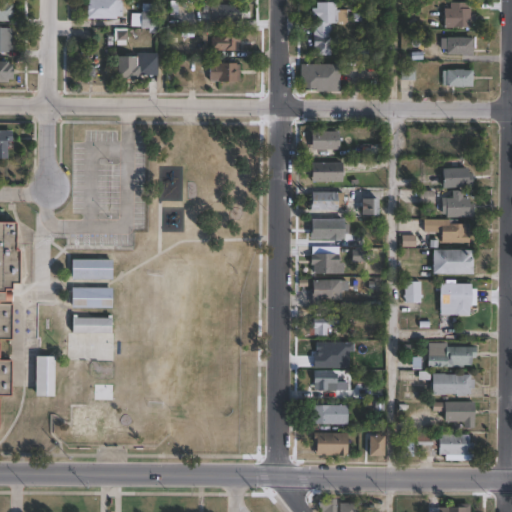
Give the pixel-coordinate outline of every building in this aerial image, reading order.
[(0,0),(7,0),(7,3),(12,3),(12,18),(8,18),(8,21),(0,21),(0,0)] [(120,0),(120,16),(115,16),(115,18),(86,18),(86,0),(120,0)] [(336,2),(336,9),(346,9),(346,22),(334,22),(334,23),(331,23),(331,55),(315,55),(315,53),(312,53),(312,8),(316,8),(316,2),(336,2)] [(467,2),(467,8),(471,8),(471,12),(476,12),(476,23),(472,23),(472,27),(444,27),(444,8),(450,8),(450,2),(467,2)] [(155,3),(156,11),(157,28),(140,28),(140,26),(130,26),(130,14),(140,13),(140,11),(141,11),(141,3),(155,3)] [(240,21),(210,21),(210,4),(240,4),(240,21)] [(0,27),(10,27),(10,50),(7,50),(7,52),(0,52),(0,27)] [(239,50),(211,50),(211,37),(220,37),(220,32),(239,32),(239,50)] [(472,37),(471,54),(446,53),(446,49),(440,49),(440,38),(446,38),(446,37),(472,37)] [(128,45),(128,56),(135,56),(134,78),(116,77),(116,56),(117,56),(118,45),(128,45)] [(0,61),(7,61),(7,64),(12,64),(12,79),(7,79),(7,83),(0,82),(0,61)] [(235,63),(235,64),(239,64),(238,80),(235,80),(235,82),(209,81),(209,63),(235,63)] [(339,91),(300,91),(300,64),(339,64),(339,91)] [(415,67),(414,80),(400,80),(400,66),(415,67)] [(463,69),(463,70),(471,70),(471,86),(463,86),(463,87),(452,87),(452,86),(441,85),(441,71),(446,71),(446,69),(454,70),(454,69),(463,69)] [(11,142),(6,142),(6,149),(0,149),(0,131),(11,131),(11,142)] [(326,150),(326,157),(312,157),(312,150),(311,150),(311,131),(338,131),(338,150),(326,150)] [(382,155),(356,155),(355,144),(382,144),(382,155)] [(458,160),(458,167),(466,167),(466,172),(471,172),(471,187),(442,187),(442,168),(450,168),(450,160),(458,160)] [(341,182),(311,182),(311,165),(341,164),(341,182)] [(442,189),(442,195),(439,194),(439,203),(437,203),(437,204),(418,203),(419,191),(434,191),(434,188),(442,189)] [(462,191),(462,198),(468,197),(468,203),(472,203),(472,216),(445,217),(445,215),(441,215),(441,198),(452,198),(452,191),(462,191)] [(337,192),(336,211),(309,210),(309,199),(311,199),(311,192),(337,192)] [(377,214),(364,215),(364,198),(377,198),(377,214)] [(343,219),(343,226),(347,226),(347,235),(343,235),(343,238),(338,238),(338,242),(320,242),(320,239),(309,239),(309,228),(310,228),(310,219),(343,219)] [(448,220),(448,223),(468,224),(468,243),(440,243),(440,233),(423,233),(423,219),(448,220)] [(0,223),(21,223),(22,252),(24,252),(24,284),(18,286),(18,291),(15,291),(13,397),(2,397),(1,431),(0,431),(0,223)] [(365,234),(364,249),(351,248),(352,233),(365,234)] [(472,258),(472,275),(432,274),(432,257),(432,250),(472,250),(472,258)] [(338,257),(340,257),(340,263),(342,263),(342,274),(312,274),(312,265),(309,265),(310,256),(310,254),(338,254),(338,257)] [(113,262),(112,279),(75,278),(75,261),(113,262)] [(340,280),(346,280),(346,290),(340,291),(340,300),(320,300),(320,306),(311,306),(311,280),(340,280)] [(455,280),(455,284),(470,284),(470,289),(475,289),(475,306),(470,306),(470,307),(469,307),(469,316),(447,316),(447,320),(439,320),(440,284),(445,284),(445,280),(455,280)] [(420,282),(420,295),(422,295),(422,298),(420,298),(420,303),(404,303),(404,298),(402,298),(402,295),(404,295),(404,282),(420,282)] [(112,291),(112,308),(74,308),(75,290),(112,291)] [(377,302),(377,309),(358,309),(358,318),(356,318),(356,319),(348,319),(348,318),(346,318),(346,309),(339,309),(339,303),(350,303),(350,302),(362,302),(377,302)] [(114,319),(113,336),(76,335),(76,318),(114,319)] [(328,318),(328,321),(341,321),(341,329),(330,329),(330,335),(316,335),(316,329),(312,329),(312,319),(328,318)] [(346,348),(346,353),(341,353),(341,362),(312,361),(312,342),(341,343),(341,348),(346,348)] [(446,343),(446,347),(475,347),(475,358),(470,358),(470,365),(459,365),(459,368),(427,367),(428,343),(446,343)] [(55,396),(38,396),(38,358),(56,359),(55,396)] [(444,374),(444,375),(469,375),(469,380),(473,380),(473,390),(469,390),(469,395),(465,395),(465,397),(454,397),(454,395),(443,395),(430,395),(430,390),(429,390),(429,382),(431,382),(431,374),(444,374)] [(337,376),(337,392),(314,392),(314,384),(313,384),(313,376),(337,376)] [(473,402),(473,429),(462,428),(462,422),(443,422),(443,412),(431,412),(432,403),(443,403),(443,402),(473,402)] [(346,425),(313,424),(313,405),(346,406),(346,425)] [(115,435),(75,434),(75,407),(115,408),(115,435)] [(346,433),(346,456),(314,456),(315,442),(313,442),(313,433),(346,433)] [(438,433),(437,449),(431,449),(431,446),(415,445),(415,442),(415,433),(438,433)] [(378,434),(378,436),(383,436),(383,457),(367,457),(367,437),(374,437),(374,434),(378,434)] [(413,457),(401,457),(401,435),(413,435),(413,457)] [(473,444),(473,461),(444,460),(445,455),(438,454),(438,435),(468,435),(468,444),(473,444)] [(334,511),(335,498),(319,498),(319,511),(334,511)] [(356,504),(356,511),(338,511),(339,503),(356,504)]
